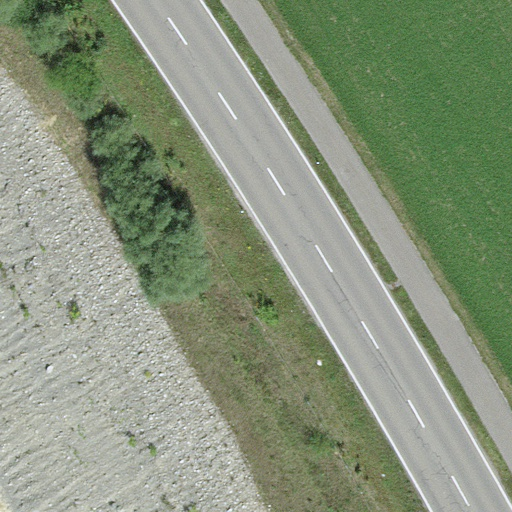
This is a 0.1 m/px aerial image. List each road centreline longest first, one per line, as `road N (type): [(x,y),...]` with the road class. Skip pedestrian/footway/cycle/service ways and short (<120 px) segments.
road 1 (primary): [(158,0),(295,212),(470,511)]
road 2 (track): [(233,0),(422,284),(511,444)]
